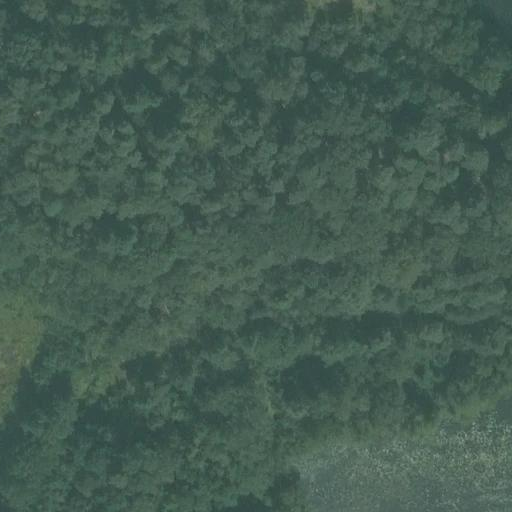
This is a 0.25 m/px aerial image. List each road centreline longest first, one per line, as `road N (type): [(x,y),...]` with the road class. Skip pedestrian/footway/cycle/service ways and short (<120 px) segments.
road 1 (track): [(511,326),(291,312),(208,328)]
road 2 (track): [(208,328),(166,348),(99,409),(75,449),(70,511)]
